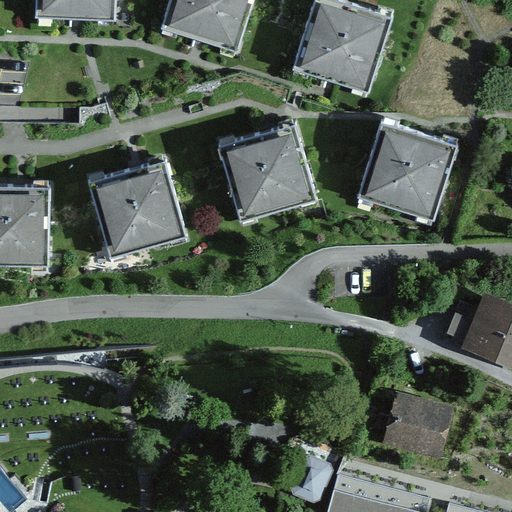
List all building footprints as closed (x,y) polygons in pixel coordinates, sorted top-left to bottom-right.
[(106,15),(106,0),(26,0),(26,13),(106,15)] [(242,0),(160,0),(154,23),(228,46),(242,0)] [(385,10),(355,0),(306,0),(286,63),(360,87),(385,10)] [(425,216),(449,141),(376,118),(352,193),(425,216)] [(312,198),(290,119),(213,140),(234,219),(312,198)] [(181,229),(158,154),(82,176),(105,252),(181,229)] [(0,261),(44,262),(45,181),(0,180),(0,261)] [(511,299),(479,285),(454,342),(454,343),(511,368),(511,299)] [(452,401),(394,386),(380,441),(437,456),(452,401)] [(327,511),(481,511),(337,474),(327,511)]
